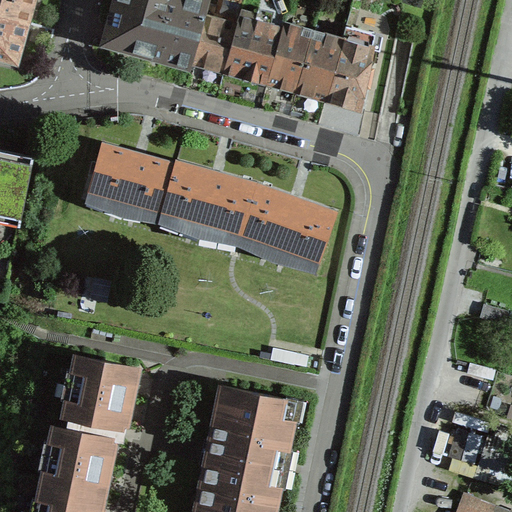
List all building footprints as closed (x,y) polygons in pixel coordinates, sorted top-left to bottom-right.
[(0,0),(0,14),(27,22),(31,9),(33,0),(0,0)] [(116,0),(105,41),(192,65),(193,61),(206,14),(209,0),(116,0)] [(236,30),(224,69),(234,72),(242,74),(245,79),(256,82),(260,79),(268,81),(283,26),(256,19),(257,13),(241,9),(236,30)] [(27,22),(0,14),(0,55),(17,60),(20,48),(27,22)] [(224,19),(206,14),(193,61),(203,64),(224,69),(236,30),(222,26),(224,19)] [(275,83),(297,89),(314,29),(285,21),(283,26),(268,81),(275,83)] [(342,37),(326,98),(338,101),(360,107),(364,87),(366,86),(369,86),(373,69),(370,68),(368,66),(375,34),(346,25),(342,37)] [(326,98),(342,37),(314,29),(297,89),(303,91),(326,98)] [(163,211),(177,163),(146,154),(145,155),(138,153),(135,152),(136,151),(103,142),(90,190),(163,211)] [(0,217),(18,221),(19,221),(32,155),(0,148),(0,217)] [(212,171),(213,169),(178,160),(177,163),(163,211),(241,232),(257,182),(222,172),(222,173),(215,171),(212,171)] [(291,194),(257,182),(241,232),(318,260),(336,210),(301,197),(300,199),(293,196),(291,195),(291,194)] [(500,269),(504,255),(481,249),(477,263),(480,263),(500,269)] [(505,323),(508,310),(483,303),(480,316),(483,317),(505,323)] [(78,354),(65,414),(125,426),(137,366),(78,354)] [(284,447),(286,448),(287,444),(293,417),(291,417),(294,399),(224,384),(223,384),(210,450),(281,465),(284,447)] [(99,511),(102,499),(115,437),(55,425),(36,511),(99,511)] [(210,450),(209,451),(196,511),(272,511),(273,510),(279,483),(277,483),(281,465),(210,450)] [(490,511),(493,504),(464,496),(458,511),(490,511)]
